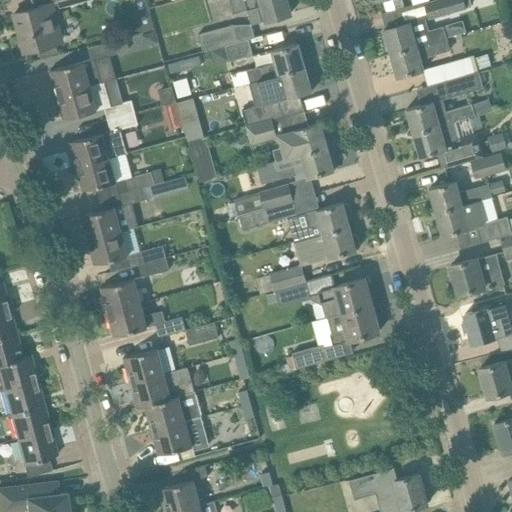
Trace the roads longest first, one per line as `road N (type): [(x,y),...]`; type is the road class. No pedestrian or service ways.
road 1 (residential): [(478,511),(334,0)]
road 2 (residential): [(124,511),(30,168)]
